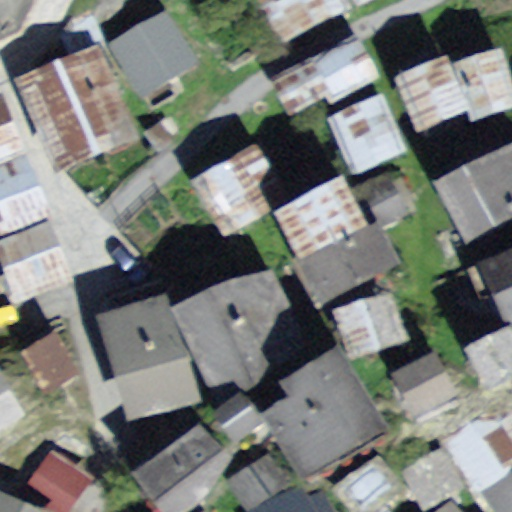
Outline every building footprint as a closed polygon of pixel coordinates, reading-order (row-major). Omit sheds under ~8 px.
[(0,0),(0,46),(40,32),(27,0),(0,0)] [(348,0),(268,0),(287,41),(353,10),(348,0)] [(114,41),(146,97),(204,64),(172,8),(114,41)] [(364,36),(277,77),(295,116),(383,74),(364,36)] [(103,40),(18,75),(59,171),(143,136),(103,40)] [(423,135),(511,105),(511,60),(506,41),(403,76),(423,135)] [(14,90),(0,94),(0,235),(19,296),(74,279),(14,90)] [(389,91),(333,111),(355,170),(410,150),(389,91)] [(225,228),(291,189),(261,139),(195,178),(225,228)] [(511,141),(441,174),(470,237),(511,217),(511,141)] [(285,200),(320,294),(396,266),(362,172),(285,200)] [(511,242),(485,255),(511,315),(511,242)] [(169,287),(99,312),(137,417),(255,375),(259,387),(319,366),(281,261),(173,299),(169,287)] [(360,350),(411,329),(393,286),(343,306),(360,350)] [(511,320),(476,334),(492,376),(511,368),(511,320)] [(53,384),(80,369),(59,331),(32,347),(53,384)] [(403,363),(425,407),(466,387),(445,343),(403,363)] [(307,474),(395,427),(352,346),(263,393),(307,474)] [(4,358),(0,360),(0,429),(34,410),(4,358)] [(225,395),(241,431),(269,419),(253,383),(225,395)] [(208,414),(138,470),(171,511),(177,511),(244,459),(208,414)] [(225,477),(245,511),(327,511),(285,441),(225,477)] [(0,481),(0,511),(75,511),(94,471),(50,451),(30,495),(0,481)] [(476,511),(461,492),(435,511),(511,511),(511,474),(488,492),(503,511),(476,511)]
